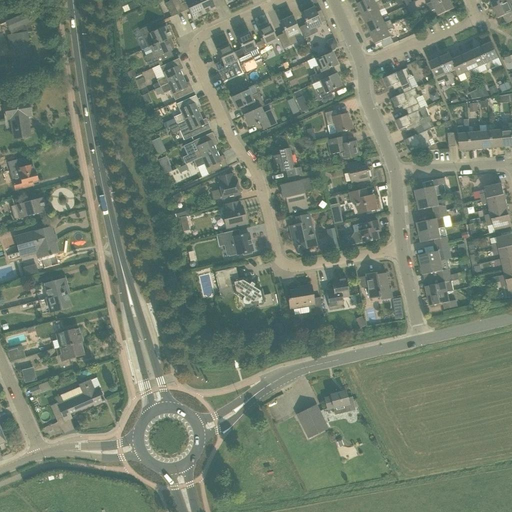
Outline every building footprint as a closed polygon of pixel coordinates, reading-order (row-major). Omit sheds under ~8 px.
[(138,6),(135,0),(125,0),(130,10),(138,6)] [(183,12),(178,0),(177,0),(173,0),(171,1),(177,14),(183,12)] [(177,0),(178,0),(183,12),(189,9),(193,19),(204,14),(197,0),(177,0)] [(215,9),(211,0),(197,0),(204,14),(215,9)] [(383,4),(381,0),(365,0),(357,4),(360,10),(359,10),(359,11),(360,10),(362,14),(383,4)] [(428,8),(446,0),(431,0),(432,2),(426,4),(428,8)] [(430,12),(436,9),(439,15),(454,8),(451,3),(453,2),(453,1),(451,2),(450,0),(446,0),(428,8),(430,12)] [(507,23),(511,21),(511,5),(511,4),(511,0),(494,8),(494,9),(493,10),(493,11),(495,10),(498,18),(504,16),(507,23)] [(169,2),(165,4),(171,17),(177,14),(171,1),(169,2)] [(366,24),(382,17),(380,11),(385,8),(383,4),(362,14),(364,18),(362,18),(363,19),(364,18),(366,24)] [(304,39),(318,32),(315,27),(322,24),(321,22),(326,20),(321,10),(315,13),(313,7),(301,13),(306,24),(299,28),(304,39)] [(7,35),(10,52),(30,48),(29,46),(30,46),(30,45),(29,45),(28,42),(26,33),(33,32),(30,25),(27,26),(26,24),(32,21),(29,13),(6,22),(9,32),(10,31),(11,35),(7,35)] [(300,33),(296,25),(292,16),(280,21),(285,33),(278,36),(284,49),(297,43),(294,36),(300,33)] [(371,34),(392,24),(390,20),(385,23),(382,17),(366,24),(369,29),(368,30),(369,30),(371,34)] [(277,42),(273,33),(269,24),(258,29),(263,41),(256,44),(261,55),(274,49),(272,44),(277,42)] [(376,44),(391,37),(392,37),(389,31),(394,28),(392,24),(371,34),(373,37),(371,38),(371,39),(373,38),(376,44)] [(166,26),(157,30),(154,32),(151,25),(140,30),(148,48),(150,47),(170,38),(171,38),(166,26)] [(258,67),(256,64),(262,61),(256,50),(257,50),(249,32),(237,37),(242,49),(235,53),(241,66),(243,65),(246,72),(258,67)] [(324,42),(328,49),(338,44),(334,37),(324,42)] [(170,38),(150,47),(152,53),(144,57),(149,67),(158,63),(159,65),(162,64),(158,56),(171,51),(171,50),(173,49),(174,47),(170,38)] [(482,47),(491,68),(495,66),(492,61),(499,58),(492,42),(486,45),(485,43),(485,44),(485,45),(482,47)] [(220,75),(229,71),(233,69),(233,70),(239,67),(229,44),(217,50),(222,61),(215,64),(220,75)] [(485,64),(487,70),(491,68),(482,47),(478,48),(477,47),(477,49),(472,51),(479,67),(485,64)] [(473,70),(479,67),(472,51),(466,54),(466,52),(465,53),(466,54),(462,55),(472,77),(475,75),(473,70)] [(332,52),(315,60),(317,66),(313,68),(315,74),(310,77),(313,84),(319,81),(330,77),(326,69),(338,64),(332,52)] [(440,58),(451,84),(455,82),(453,79),(455,78),(452,71),(455,70),(458,77),(458,76),(460,76),(453,60),(450,53),(444,56),(443,55),(442,55),(443,56),(440,58)] [(472,77),(462,55),(458,57),(457,56),(457,58),(453,60),(460,76),(458,76),(461,82),(467,79),(467,80),(471,78),(471,77),(472,77)] [(179,58),(163,66),(162,64),(159,65),(164,78),(157,81),(160,87),(183,77),(180,70),(183,69),(181,64),(179,60),(179,59),(179,58)] [(429,63),(439,84),(444,81),(447,86),(451,84),(440,58),(435,60),(435,58),(434,59),(435,60),(429,63)] [(413,76),(411,77),(407,68),(383,79),(388,88),(393,86),(395,91),(398,89),(400,95),(415,88),(418,87),(413,76)] [(330,77),(319,81),(321,88),(317,90),(323,103),(334,98),(330,91),(342,85),(336,74),(330,77)] [(291,87),(298,83),(295,75),(287,79),(291,87)] [(145,83),(142,76),(135,78),(138,85),(145,83)] [(170,91),(175,100),(194,92),(189,81),(186,83),(183,77),(160,87),(162,93),(163,94),(170,91)] [(499,86),(502,92),(511,88),(511,87),(510,82),(499,86)] [(499,92),(496,86),(489,89),(492,95),(499,92)] [(162,93),(160,87),(154,90),(157,96),(162,93)] [(415,88),(400,95),(392,98),(396,107),(401,105),(403,110),(406,109),(408,115),(426,107),(428,106),(423,96),(421,97),(420,95),(418,95),(415,88)] [(478,92),(481,98),(489,96),(485,88),(478,92)] [(237,110),(249,104),(252,111),(261,107),(264,106),(266,105),(264,101),(262,102),(258,93),(251,96),(249,90),(231,98),(237,110)] [(472,100),(481,98),(478,92),(477,90),(469,94),(472,100)] [(440,99),(437,92),(430,95),(433,101),(440,99)] [(511,102),(510,94),(499,96),(500,103),(511,102)] [(173,117),(174,118),(176,124),(200,114),(197,107),(200,106),(195,95),(176,104),(177,106),(180,114),(173,117)] [(10,120),(12,140),(30,137),(27,116),(31,115),(29,100),(4,104),(6,121),(10,120)] [(309,110),(305,102),(298,105),(302,113),(309,110)] [(478,111),(477,103),(469,104),(471,112),(478,111)] [(249,127),(258,123),(260,122),(264,129),(277,123),(271,110),(264,113),(261,107),(252,111),(244,115),(249,127)] [(428,130),(435,127),(426,107),(408,115),(396,120),(400,130),(405,127),(407,133),(410,131),(412,137),(428,130)] [(336,110),(326,112),(324,112),(327,126),(329,135),(335,133),(353,129),(351,120),(349,120),(347,113),(337,115),(336,110)] [(179,131),(184,141),(211,129),(206,118),(203,120),(200,114),(176,124),(169,127),(172,134),(179,131)] [(176,124),(174,118),(166,122),(169,127),(176,124)] [(511,122),(508,123),(509,130),(502,130),(504,147),(511,146),(511,122)] [(473,126),(469,127),(472,150),(473,150),(473,151),(474,151),(474,150),(483,149),(481,132),(474,132),(473,126)] [(469,127),(465,127),(465,133),(459,134),(460,151),(469,150),(469,152),(470,152),(470,150),(472,150),(469,127)] [(416,152),(431,145),(435,144),(433,139),(428,130),(412,137),(405,140),(409,149),(414,147),(416,152)] [(495,148),(504,147),(502,130),(491,131),(493,148),(494,148),(495,149),(495,148)] [(491,148),(493,148),(491,131),(481,132),(483,149),(491,148),(491,150),(491,148)] [(212,132),(193,141),(193,142),(186,145),(190,154),(182,158),(185,165),(193,161),(216,151),(214,144),(217,143),(212,132)] [(315,133),(308,135),(310,141),(317,140),(315,133)] [(448,137),(449,147),(456,146),(455,136),(455,133),(447,133),(448,137)] [(355,141),(347,143),(345,136),(326,140),(330,155),(339,153),(340,159),(358,155),(355,141)] [(157,155),(166,151),(163,146),(155,150),(157,155)] [(296,159),(292,157),(290,148),(279,150),(280,154),(273,156),(275,165),(279,164),(281,171),(286,170),(288,178),(302,174),(300,167),(295,169),(293,163),(296,159)] [(196,168),(204,165),(208,175),(227,166),(223,155),(219,157),(216,151),(193,161),(196,168)] [(7,162),(14,190),(33,185),(32,182),(38,181),(36,172),(34,172),(32,165),(26,166),(24,158),(7,162)] [(350,181),(351,183),(369,179),(369,177),(370,176),(369,171),(367,171),(366,166),(361,168),(359,162),(347,165),(349,173),(344,174),(346,182),(350,181)] [(164,174),(168,173),(172,171),(169,165),(166,167),(161,168),(164,174)] [(186,165),(177,169),(179,173),(188,169),(186,165)] [(231,174),(218,177),(219,183),(218,183),(219,190),(211,192),(212,200),(213,200),(213,201),(239,195),(236,180),(233,180),(231,174)] [(295,211),(305,208),(308,208),(305,197),(303,190),(311,188),(309,178),(301,180),(280,185),(281,192),(282,192),(283,196),(284,196),(285,197),(289,212),(293,211),(294,212),(296,212),(295,211)] [(437,196),(443,195),(441,185),(446,184),(445,178),(432,180),(433,187),(415,191),(417,200),(437,196)] [(485,187),(486,192),(479,194),(481,200),(504,194),(502,183),(485,187)] [(365,189),(348,193),(351,203),(354,202),(355,203),(356,202),(357,206),(355,206),(357,214),(376,210),(374,198),(373,198),(370,199),(369,197),(368,196),(367,196),(365,189)] [(180,201),(182,198),(180,193),(173,196),(176,203),(180,201)] [(504,194),(481,200),(482,205),(488,204),(490,209),(507,205),(505,195),(506,194),(505,194),(504,194)] [(419,210),(429,208),(432,207),(434,213),(447,210),(445,200),(439,201),(437,196),(417,200),(419,210)] [(15,205),(19,219),(46,211),(42,197),(15,205)] [(239,201),(230,203),(222,205),(224,210),(221,211),(225,228),(246,223),(242,207),(241,207),(239,201)] [(342,222),(338,204),(330,206),(334,224),(342,222)] [(507,205),(490,209),(491,214),(485,215),(486,221),(510,215),(509,215),(507,205)] [(177,219),(189,215),(189,210),(185,207),(174,210),(177,219)] [(431,220),(427,221),(417,223),(419,233),(446,227),(444,218),(448,217),(447,210),(434,213),(429,214),(431,220)] [(316,246),(309,213),(296,216),(298,224),(291,225),(295,242),(296,242),(298,250),(316,246)] [(494,225),(495,230),(511,226),(509,216),(511,215),(510,215),(486,221),(487,226),(494,225)] [(361,224),(352,226),(354,232),(362,243),(378,239),(377,232),(380,231),(377,220),(361,224)] [(51,227),(41,230),(33,232),(33,231),(14,236),(19,254),(39,248),(41,257),(58,252),(51,227)] [(421,242),(431,240),(434,240),(436,245),(449,243),(449,242),(448,237),(447,237),(445,227),(446,227),(419,233),(421,242)] [(238,230),(223,233),(226,246),(224,246),(227,255),(228,255),(229,257),(235,255),(243,253),(243,255),(251,253),(250,252),(252,251),(248,234),(239,236),(238,230)] [(511,234),(504,236),(497,238),(498,243),(490,245),(491,249),(492,249),(493,250),(511,245),(511,234)] [(332,252),(340,251),(336,236),(328,238),(332,252)] [(476,241),(468,243),(470,250),(471,255),(477,253),(476,249),(478,249),(476,241)] [(448,249),(450,248),(449,243),(436,245),(437,251),(429,253),(419,255),(421,265),(441,261),(450,258),(448,249)] [(500,255),(501,258),(501,259),(511,256),(511,245),(493,250),(494,256),(500,255)] [(470,256),(472,265),(477,264),(477,262),(479,259),(476,257),(475,254),(470,256)] [(511,256),(501,259),(501,258),(495,260),(497,267),(503,265),(504,270),(511,267),(511,256)] [(423,275),(433,273),(437,272),(438,278),(451,275),(450,269),(449,269),(447,260),(441,261),(421,265),(423,275)] [(26,275),(39,272),(37,264),(24,267),(26,275)] [(218,286),(219,290),(221,296),(224,298),(232,296),(233,293),(243,299),(243,300),(243,302),(244,303),(245,304),(246,304),(247,304),(248,304),(250,303),(252,304),(257,303),(258,309),(273,306),(271,294),(263,295),(262,290),(254,285),(254,284),(251,282),(251,283),(243,278),(238,279),(236,267),(215,272),(216,275),(215,275),(218,286)] [(511,267),(504,270),(505,275),(499,276),(500,282),(511,279),(511,267)] [(379,297),(380,300),(392,298),(391,289),(389,289),(386,273),(379,274),(379,275),(377,276),(376,272),(365,274),(369,299),(379,297)] [(439,283),(435,284),(426,286),(428,297),(449,292),(448,292),(454,291),(451,275),(438,278),(439,283)] [(342,298),(349,297),(346,277),(332,280),(333,289),(326,291),(329,310),(344,307),(342,298)] [(65,279),(44,285),(47,297),(45,298),(45,300),(67,294),(67,293),(69,293),(65,279)] [(502,287),(503,292),(511,290),(511,279),(500,282),(496,283),(498,288),(502,287)] [(313,299),(313,295),(311,285),(301,287),(301,289),(290,291),(291,298),(288,298),(290,309),(293,309),(294,315),(309,313),(310,315),(323,313),(320,298),(313,299)] [(457,306),(456,301),(450,302),(449,292),(428,297),(430,306),(444,303),(445,309),(457,306)] [(45,300),(49,313),(70,307),(67,294),(45,300)] [(403,315),(403,311),(394,313),(395,320),(404,318),(403,315)] [(78,328),(69,331),(55,334),(59,348),(80,342),(82,341),(78,328)] [(59,355),(60,361),(84,355),(80,342),(59,348),(60,355),(59,355)] [(11,360),(25,358),(23,345),(9,348),(11,360)] [(23,369),(25,382),(37,380),(35,367),(23,369)] [(41,393),(53,388),(50,381),(38,385),(41,393)] [(64,421),(71,418),(69,414),(93,403),(94,405),(102,402),(104,401),(103,398),(98,388),(93,390),(89,381),(79,385),(80,388),(60,396),(63,402),(57,404),(64,421)] [(41,393),(38,386),(29,389),(32,396),(41,393)] [(324,398),(327,409),(333,407),(335,412),(335,413),(336,413),(337,414),(338,414),(355,410),(351,397),(347,398),(345,391),(330,395),(331,397),(324,398)] [(308,437),(327,428),(316,405),(297,415),(308,437)]
